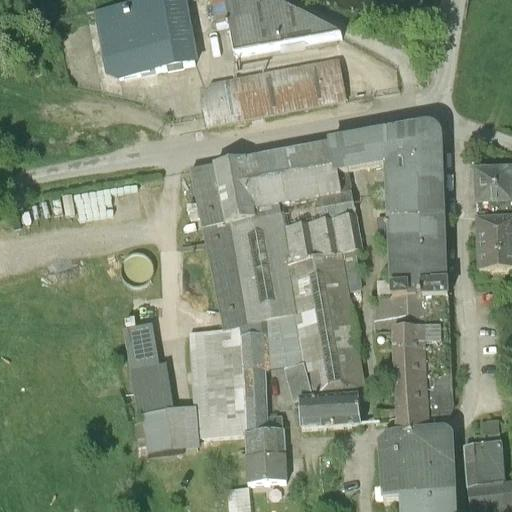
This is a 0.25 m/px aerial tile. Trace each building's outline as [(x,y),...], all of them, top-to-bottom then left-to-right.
[(195,67),(182,0),(175,0),(106,12),(119,82),(195,67)] [(268,0),(223,0),(235,60),(341,41),(268,0)] [(363,144),(369,173),(387,170),(390,221),(379,223),(380,246),(391,245),(393,300),(446,301),(449,301),(448,285),(446,285),(440,144),(427,134),(363,144)] [(363,144),(340,148),(345,175),(347,176),(369,173),(363,144)] [(350,193),(347,176),(345,175),(340,148),(214,169),(189,175),(210,278),(217,306),(220,336),(189,337),(194,411),(196,436),(246,433),(268,431),(267,419),(263,371),(302,368),(309,400),(359,397),(365,391),(348,293),(360,291),(355,256),(362,253),(352,193),(350,193)] [(511,177),(511,174),(476,176),(477,209),(511,206),(511,177)] [(138,187),(120,187),(121,211),(139,210),(138,187)] [(511,226),(477,228),(479,279),(511,277),(511,226)] [(398,430),(398,435),(431,433),(430,428),(430,420),(443,419),(448,417),(451,409),(446,301),(393,300),(377,302),(378,308),(374,308),(371,317),(375,322),(375,336),(378,336),(378,350),(395,350),(398,430)] [(145,456),(198,452),(196,436),(194,411),(173,412),(166,367),(158,367),(150,328),(121,333),(135,417),(139,416),(145,456)] [(309,400),(299,401),(300,429),(362,425),(359,397),(309,400)] [(286,480),(282,418),(267,419),(268,431),(246,433),(248,481),(286,480)] [(455,511),(453,441),(450,436),(445,432),(431,433),(398,435),(389,435),(380,445),(385,499),(401,499),(401,511),(455,511)] [(469,488),(503,486),(503,483),(500,436),(483,437),(476,437),(476,447),(467,448),(469,488)] [(503,486),(469,488),(471,509),(511,505),(511,482),(503,483),(503,486)]
